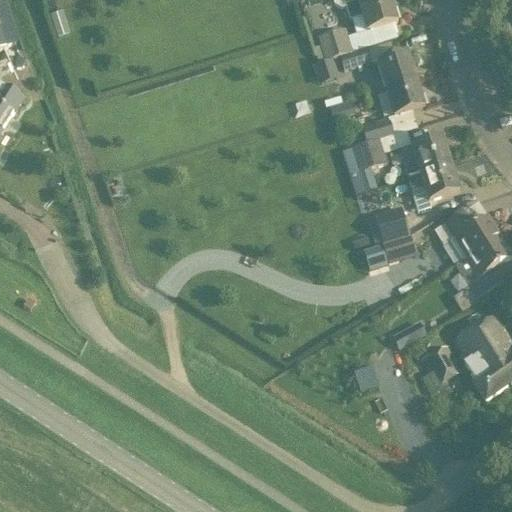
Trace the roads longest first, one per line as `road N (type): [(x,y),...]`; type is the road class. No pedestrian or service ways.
road 1 (primary): [(195,511),(0,384)]
road 2 (residential): [(445,0),(483,122),(511,157)]
